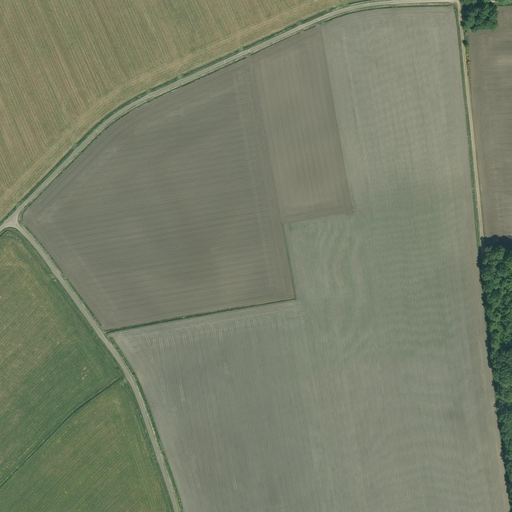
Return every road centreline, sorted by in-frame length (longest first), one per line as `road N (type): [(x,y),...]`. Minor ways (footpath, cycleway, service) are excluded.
road 1 (unclassified): [(10,218),(132,105),(340,12),(439,0)]
road 2 (track): [(458,1),(511,470)]
road 3 (unclassified): [(175,511),(121,365),(10,218)]
